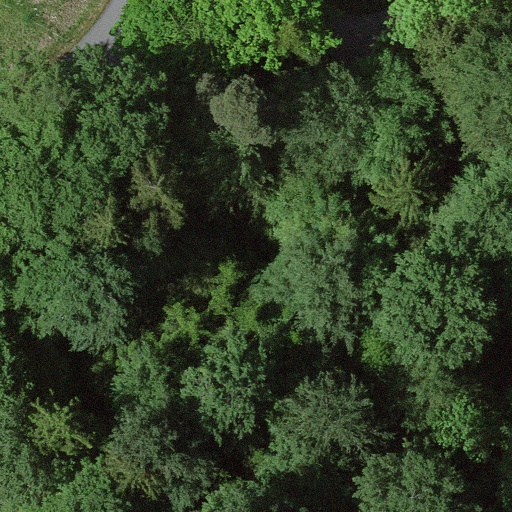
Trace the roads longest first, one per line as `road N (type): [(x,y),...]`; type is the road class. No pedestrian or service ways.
road 1 (track): [(201,0),(365,30),(407,22),(431,0)]
road 2 (unclassified): [(0,145),(90,76),(155,0)]
